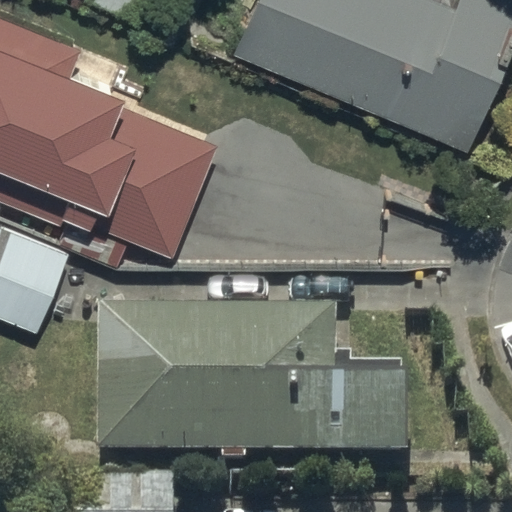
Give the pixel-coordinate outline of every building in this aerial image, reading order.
[(85,0),(85,1),(132,22),(142,0),(85,0)] [(511,0),(251,0),(232,49),(468,144),(511,32),(511,0)] [(62,209),(72,213),(129,236),(171,253),(217,140),(119,101),(123,92),(72,72),(83,43),(0,9),(0,193),(59,217),(62,209)] [(119,261),(129,236),(72,213),(62,239),(119,261)] [(68,247),(0,220),(0,313),(36,327),(68,247)] [(338,322),(101,322),(101,465),(225,465),(225,473),(246,473),(246,466),(410,466),(410,399),(403,399),(403,377),(353,377),(353,364),(338,364),(338,322)] [(49,484),(49,511),(172,511),(172,483),(49,484)]
